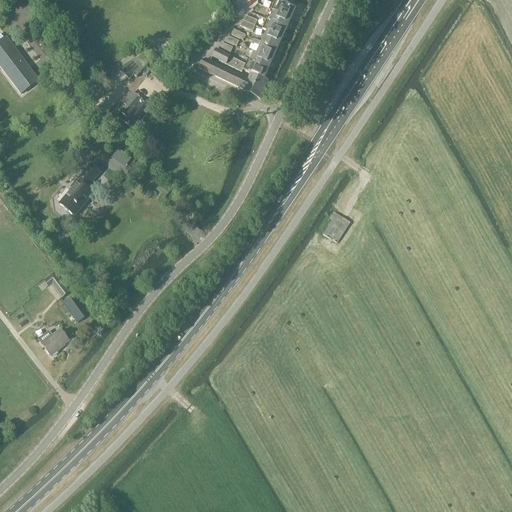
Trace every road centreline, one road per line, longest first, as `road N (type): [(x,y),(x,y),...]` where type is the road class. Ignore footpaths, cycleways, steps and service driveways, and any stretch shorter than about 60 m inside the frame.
road 1 (secondary): [(13,511),(193,327),(417,0)]
road 2 (unclassified): [(0,491),(162,284),(225,222),(333,0)]
